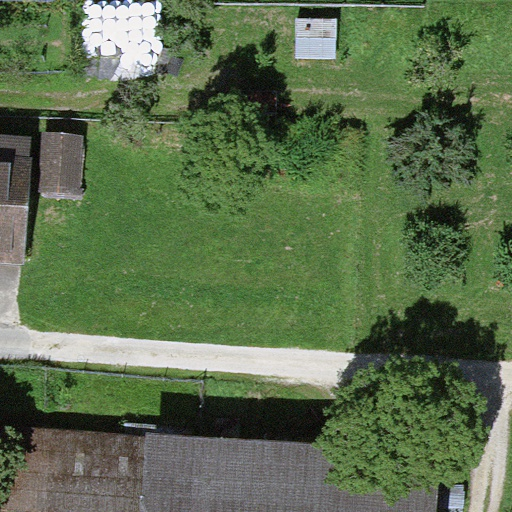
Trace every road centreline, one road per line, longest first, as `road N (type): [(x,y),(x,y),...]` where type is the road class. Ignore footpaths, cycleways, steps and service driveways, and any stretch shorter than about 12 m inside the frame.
road 1 (track): [(0,348),(511,379)]
road 2 (track): [(486,378),(482,511)]
